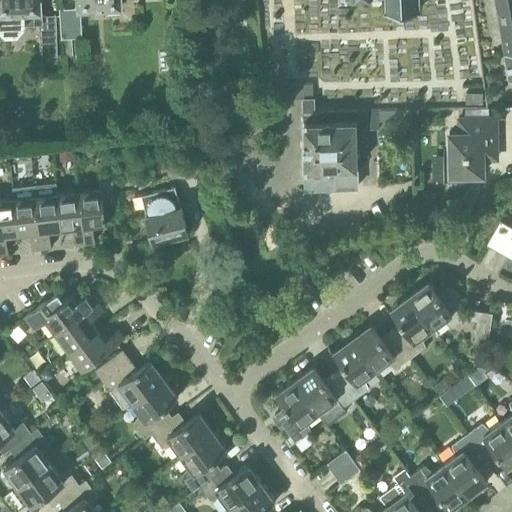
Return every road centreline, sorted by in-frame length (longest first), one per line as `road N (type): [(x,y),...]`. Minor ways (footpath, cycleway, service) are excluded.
road 1 (residential): [(230,391),(423,250),(511,289)]
road 2 (residential): [(230,391),(107,272),(75,264),(0,269)]
road 3 (residential): [(318,511),(230,391)]
